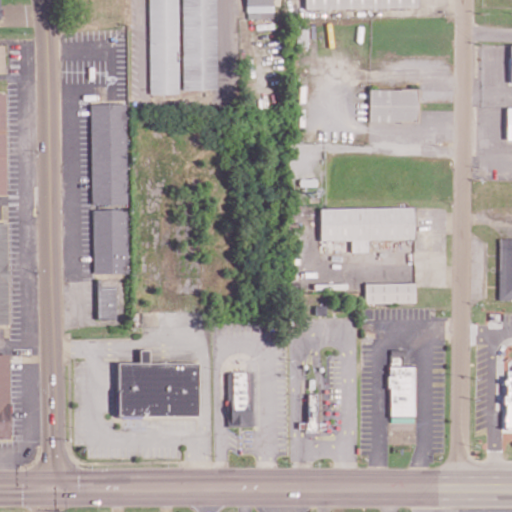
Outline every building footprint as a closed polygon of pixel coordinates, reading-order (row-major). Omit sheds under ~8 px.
[(88,0),(88,15),(105,15),(105,0),(88,0)] [(148,0),(177,0),(179,92),(149,93),(148,0)] [(181,0),(216,0),(217,87),(182,88),(181,0)] [(306,46),(307,27),(295,26),(295,46),(306,46)] [(370,87),(369,120),(417,120),(417,87),(370,87)] [(92,204),(128,203),(125,103),(90,104),(92,204)] [(320,207),(321,251),(367,250),(367,237),(413,236),(413,205),(320,207)] [(93,209),(94,272),(130,272),(129,208),(93,209)] [(0,222),(7,222),(9,324),(0,324),(0,222)] [(511,238),(497,238),(496,297),(511,297),(511,238)] [(97,317),(96,280),(100,279),(100,286),(115,286),(116,316),(97,317)] [(365,282),(365,301),(415,301),(415,282),(365,282)] [(117,415),(198,414),(198,361),(149,361),(149,348),(139,349),(139,361),(117,362),(117,415)] [(0,437),(10,437),(9,353),(0,353),(0,437)] [(388,415),(413,414),(414,359),(387,359),(388,415)] [(252,372),(227,372),(227,426),(252,425),(252,372)] [(498,429),(511,429),(511,381),(498,381),(498,429)] [(297,422),(297,430),(315,430),(316,394),(307,394),(307,422),(297,422)]
